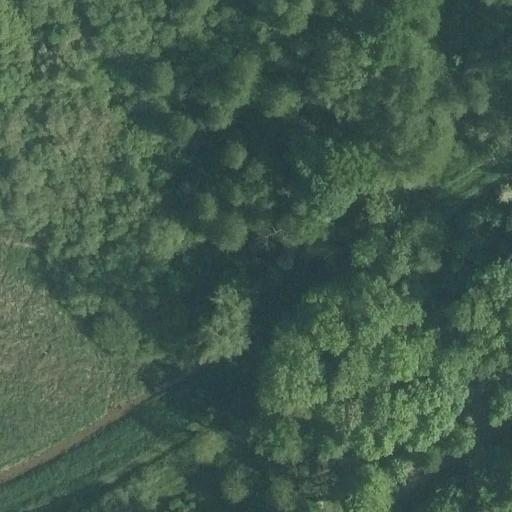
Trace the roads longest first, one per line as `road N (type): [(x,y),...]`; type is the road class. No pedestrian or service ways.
road 1 (track): [(347,476),(314,434),(293,372),(114,484),(46,511)]
road 2 (track): [(511,362),(436,417),(371,450),(347,476)]
